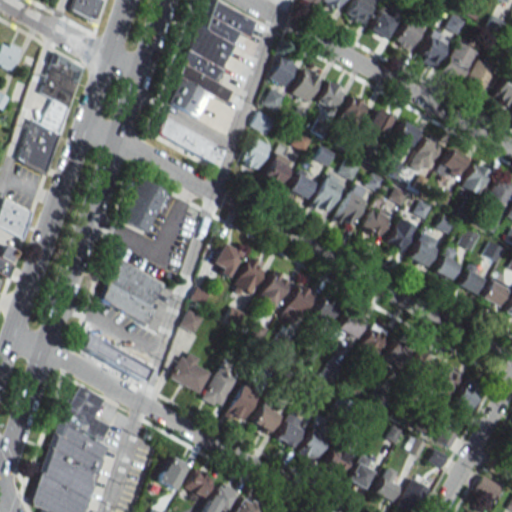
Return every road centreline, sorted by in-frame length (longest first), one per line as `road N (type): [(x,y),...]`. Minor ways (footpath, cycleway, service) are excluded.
road 1 (secondary): [(0,467),(162,0)]
road 2 (residential): [(511,362),(115,139),(80,129)]
road 3 (secondary): [(123,0),(0,363)]
road 4 (residential): [(331,511),(24,344)]
road 5 (residential): [(511,149),(246,0)]
road 6 (residential): [(434,511),(511,373)]
road 7 (residential): [(139,71),(103,60),(0,0)]
